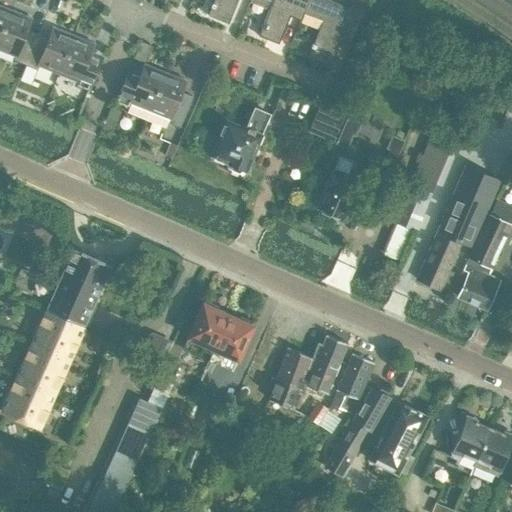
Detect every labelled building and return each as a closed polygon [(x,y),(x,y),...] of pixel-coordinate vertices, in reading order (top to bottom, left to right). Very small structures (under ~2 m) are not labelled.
[(213,0),(213,2),(212,1),(208,11),(209,12),(208,16),(228,24),(237,0),(213,0)] [(270,0),(272,1),(263,22),(262,21),(258,31),(259,32),(258,36),(278,44),(291,11),(302,16),(303,13),(304,13),(308,0),(270,0)] [(353,36),(363,9),(351,4),(349,9),(327,0),(308,0),(304,13),(322,21),(314,42),(312,42),(308,52),(310,52),(308,56),(328,64),(342,31),(353,36)] [(0,35),(10,11),(0,6),(0,35)] [(10,11),(0,35),(0,49),(15,56),(13,60),(25,65),(36,38),(25,33),(26,30),(31,19),(24,16),(10,11)] [(36,38),(25,65),(37,70),(38,66),(58,73),(73,36),(59,30),(52,28),(48,39),(47,42),(36,38)] [(73,36),(58,73),(78,81),(76,85),(88,91),(99,63),(88,59),(89,55),(94,44),(87,42),(73,36)] [(145,121),(164,73),(144,65),(138,79),(127,75),(116,102),(128,107),(130,103),(131,103),(126,113),(145,121)] [(179,127),(190,100),(179,96),(185,81),(164,73),(145,121),(165,129),(167,122),(179,127)] [(245,172),(261,133),(260,133),(268,114),(255,108),(247,126),(243,125),(242,127),(226,121),(211,156),(227,163),(227,165),(230,166),(231,170),(238,173),(242,170),(245,172)] [(337,141),(346,119),(319,108),(310,130),(337,141)] [(415,232),(431,193),(453,140),(441,134),(432,130),(410,184),(409,184),(393,222),(415,232)] [(350,170),(352,164),(339,158),(318,207),(321,209),(320,213),(329,217),(331,213),(341,218),(351,197),(354,199),(361,184),(359,182),(362,175),(350,170)] [(472,240),(496,180),(464,166),(416,279),(439,290),(443,281),(449,284),(453,273),(448,270),(463,236),(472,240)] [(487,275),(511,221),(511,206),(495,199),(489,214),(488,214),(452,293),(458,296),(458,297),(485,309),(498,280),(487,275)] [(83,325),(110,266),(74,250),(47,309),(83,325)] [(211,353),(228,314),(217,310),(218,306),(206,301),(204,304),(202,303),(187,336),(185,341),(211,353)] [(69,359),(83,325),(47,309),(32,343),(69,359)] [(237,358),(252,325),(250,324),(252,321),(239,315),(237,319),(228,314),(211,353),(235,363),(237,358)] [(327,393),(347,343),(326,334),(322,343),(319,342),(304,380),(303,383),(300,392),(304,393),(307,385),(327,393)] [(304,380),(319,342),(318,341),(311,357),(287,346),(279,369),(304,380)] [(54,393),(69,359),(32,343),(17,376),(54,393)] [(358,398),(373,362),(352,353),(337,389),(345,393),(339,408),(348,412),(355,397),(358,398)] [(293,409),(300,392),(303,383),(304,380),(279,369),(275,379),(272,378),(267,388),(272,390),(269,398),(293,409)] [(38,428),(54,393),(17,376),(1,411),(38,428)] [(342,476),(389,397),(388,396),(387,392),(380,388),(376,390),(375,389),(373,392),(370,390),(371,387),(370,387),(352,418),(348,416),(342,426),(346,428),(324,466),(342,476)] [(172,405),(149,394),(146,402),(161,409),(169,413),(172,405)] [(126,416),(152,428),(161,409),(146,402),(135,397),(126,416)] [(406,455),(426,416),(396,400),(366,459),(396,473),(398,470),(402,472),(410,457),(406,455)] [(317,423),(328,409),(318,402),(307,417),(304,415),(297,424),(314,436),(321,426),(317,423)] [(110,453),(135,464),(152,428),(126,416),(110,453)] [(469,475),(489,428),(465,417),(449,456),(456,459),(453,466),(465,472),(464,473),(469,475)] [(496,476),(511,438),(511,436),(489,428),(469,475),(488,483),(492,474),(496,476)] [(131,475),(135,464),(110,453),(105,464),(131,475)] [(113,511),(131,475),(105,464),(83,511),(113,511)] [(453,511),(454,510),(435,503),(431,511),(453,511)]
